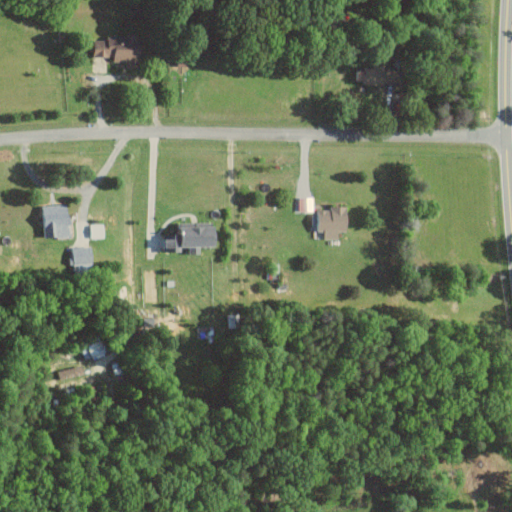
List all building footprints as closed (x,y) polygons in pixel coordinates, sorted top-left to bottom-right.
[(113,56),(113,61),(126,61),(126,67),(136,67),(136,36),(92,36),(92,56),(113,56)] [(401,68),(381,67),(354,66),(354,82),(400,84),(401,68)] [(72,234),(67,202),(40,206),(46,238),(72,234)] [(339,238),(339,231),(348,231),(348,207),(318,207),(318,231),(325,231),(325,238),(339,238)] [(177,251),(176,233),(165,233),(166,251),(177,251)] [(240,327),(239,313),(227,314),(228,327),(240,327)] [(85,360),(105,354),(101,340),(81,346),(85,360)] [(58,370),(60,380),(85,374),(83,365),(58,370)]
